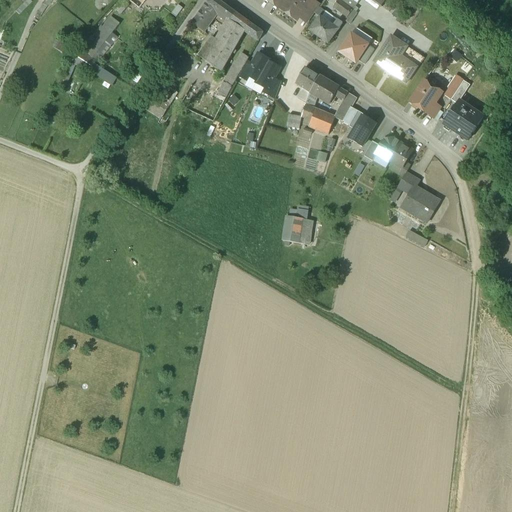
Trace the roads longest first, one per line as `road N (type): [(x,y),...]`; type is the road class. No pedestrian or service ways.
road 1 (track): [(81,170),(472,400)]
road 2 (track): [(81,170),(18,511)]
road 3 (track): [(460,172),(484,271),(458,511)]
road 4 (residential): [(234,0),(460,172)]
road 5 (track): [(81,170),(201,0)]
